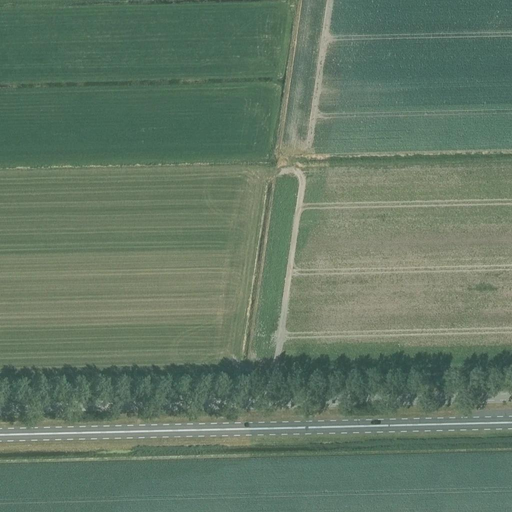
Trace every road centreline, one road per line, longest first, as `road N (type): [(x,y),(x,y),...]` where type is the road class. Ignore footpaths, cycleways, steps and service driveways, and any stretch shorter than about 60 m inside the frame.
road 1 (unclassified): [(0,411),(511,398)]
road 2 (secondary): [(511,423),(0,435)]
